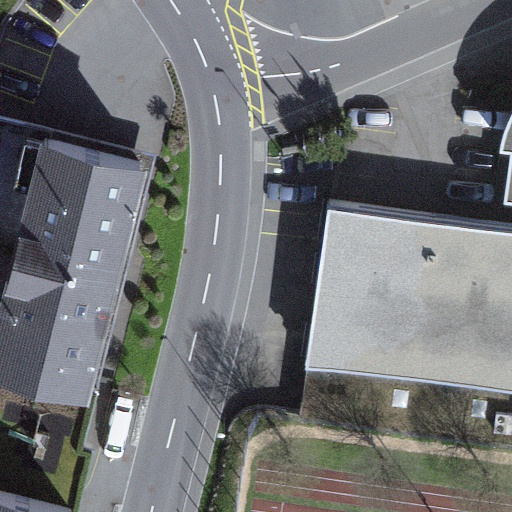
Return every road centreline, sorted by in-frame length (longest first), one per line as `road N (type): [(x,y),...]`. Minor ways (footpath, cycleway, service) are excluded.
road 1 (residential): [(218,87),(221,164),(209,284),(153,511)]
road 2 (residential): [(503,0),(342,68),(218,87)]
